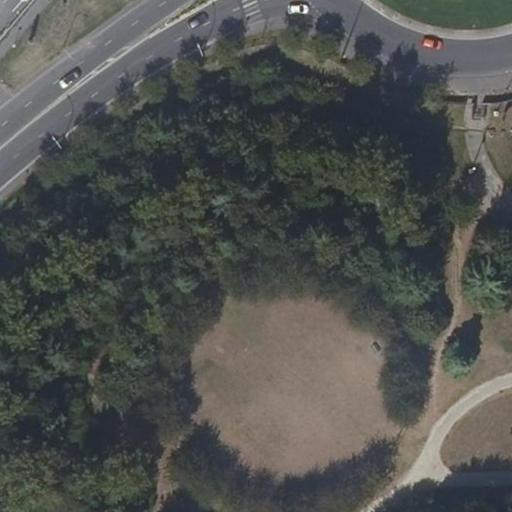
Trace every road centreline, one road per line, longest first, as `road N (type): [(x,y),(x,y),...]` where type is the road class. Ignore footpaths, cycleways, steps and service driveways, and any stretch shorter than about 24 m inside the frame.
road 1 (primary): [(0,170),(65,111),(163,52),(249,15),(339,10)]
road 2 (primary): [(163,0),(0,125)]
road 3 (primary): [(339,10),(382,39),(423,53),(511,51)]
